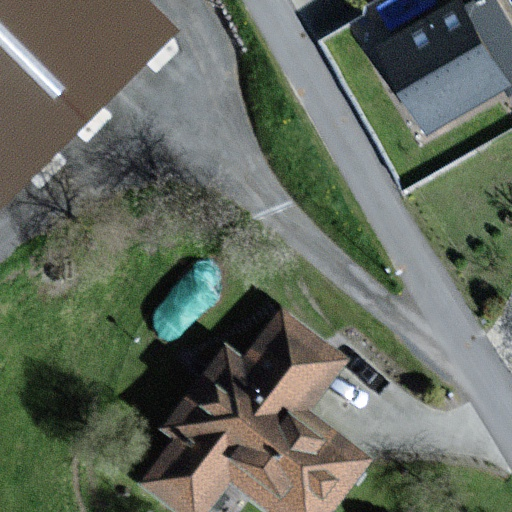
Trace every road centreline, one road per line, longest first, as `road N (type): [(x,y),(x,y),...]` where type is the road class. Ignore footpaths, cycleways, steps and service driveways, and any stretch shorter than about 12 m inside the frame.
road 1 (residential): [(511,436),(266,0)]
road 2 (track): [(237,134),(154,142),(78,165),(15,200),(0,218)]
